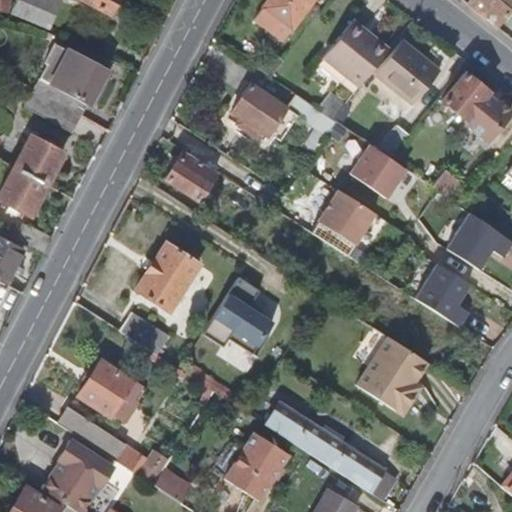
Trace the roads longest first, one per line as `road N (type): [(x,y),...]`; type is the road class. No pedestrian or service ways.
road 1 (tertiary): [(0,388),(204,0)]
road 2 (residential): [(422,511),(511,361)]
